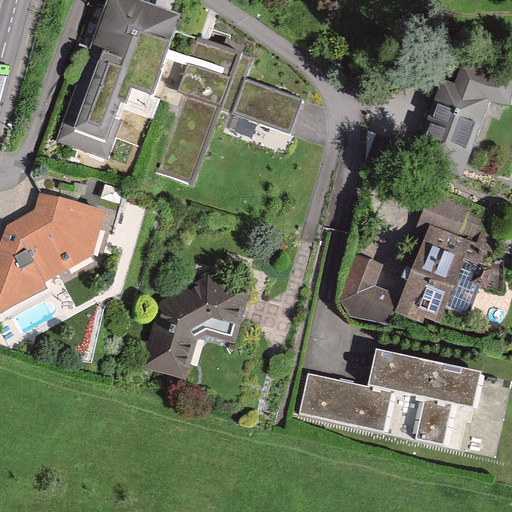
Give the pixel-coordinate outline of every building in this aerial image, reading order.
[(110,0),(62,136),(106,152),(132,82),(149,88),(175,16),(132,0),(110,0)] [(253,59),(200,40),(182,90),(186,92),(159,167),(192,179),(218,105),(289,130),(299,102),(244,82),(253,59)] [(510,106),(511,101),(511,77),(466,61),(459,82),(445,77),(433,110),(415,160),(465,178),(493,100),(510,106)] [(502,215),(426,187),(412,226),(423,230),(390,311),(418,323),(420,316),(436,323),(442,306),(463,315),(475,285),(482,287),(483,284),(498,291),(499,254),(489,250),(502,215)] [(107,209),(40,192),(37,213),(19,236),(31,265),(0,291),(0,310),(4,315),(96,259),(107,209)] [(378,262),(350,251),(336,298),(346,313),(384,322),(395,292),(371,284),(378,262)] [(235,347),(257,284),(231,282),(212,272),(188,289),(162,310),(142,334),(139,372),(188,389),(206,340),(235,347)] [(368,390),(308,377),(300,413),(383,431),(392,388),(425,396),(416,436),(442,442),(451,400),(471,404),(478,373),(376,351),(368,390)]
